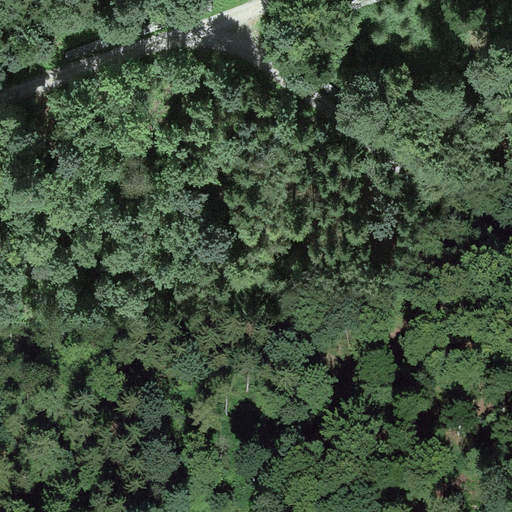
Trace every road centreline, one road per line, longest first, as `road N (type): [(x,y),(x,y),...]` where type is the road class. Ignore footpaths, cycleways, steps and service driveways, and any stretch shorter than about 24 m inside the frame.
road 1 (track): [(511,246),(356,121),(216,24)]
road 2 (track): [(0,101),(216,24)]
